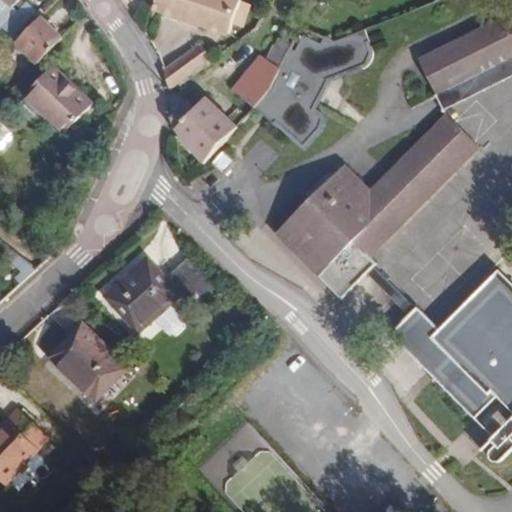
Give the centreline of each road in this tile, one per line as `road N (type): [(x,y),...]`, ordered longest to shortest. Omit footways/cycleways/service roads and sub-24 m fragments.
road 1 (residential): [(139,159),(192,221),(297,310),(372,391),(420,459)]
road 2 (residential): [(0,333),(119,206),(139,159)]
road 3 (residential): [(139,159),(149,87),(98,0)]
